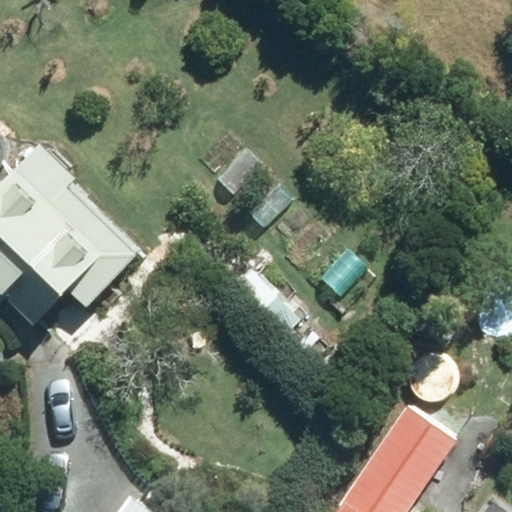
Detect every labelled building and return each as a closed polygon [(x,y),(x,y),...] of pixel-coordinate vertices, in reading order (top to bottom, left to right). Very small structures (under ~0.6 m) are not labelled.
[(0,207),(0,312),(6,319),(23,301),(52,330),(88,295),(102,309),(154,258),(88,191),(95,184),(59,149),(0,207)] [(268,264),(239,291),(288,346),(318,319),(268,264)] [(419,337),(457,353),(471,322),(433,305),(419,337)] [(423,511),(471,446),(466,443),(422,411),(349,511),(423,511)] [(160,511),(145,501),(137,511),(160,511)]
